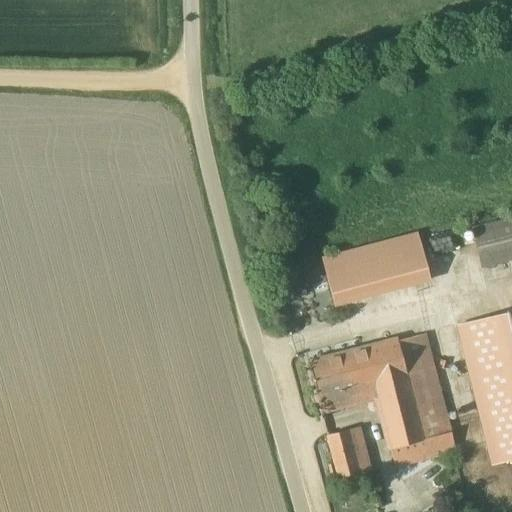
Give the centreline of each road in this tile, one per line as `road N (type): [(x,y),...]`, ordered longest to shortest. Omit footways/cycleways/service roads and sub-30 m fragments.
road 1 (unclassified): [(304,511),(190,81),(189,0)]
road 2 (track): [(511,505),(488,491),(437,303)]
road 3 (track): [(0,79),(190,81)]
